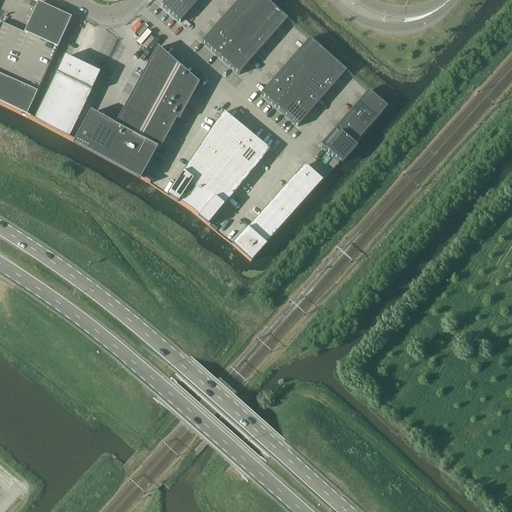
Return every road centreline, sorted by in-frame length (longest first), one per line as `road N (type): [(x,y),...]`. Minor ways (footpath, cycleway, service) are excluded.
road 1 (track): [(92,511),(511,42)]
road 2 (track): [(135,511),(511,92)]
road 3 (primary): [(346,511),(89,288),(0,229)]
road 4 (primary): [(0,264),(105,339),(303,511)]
road 5 (track): [(148,441),(0,334)]
